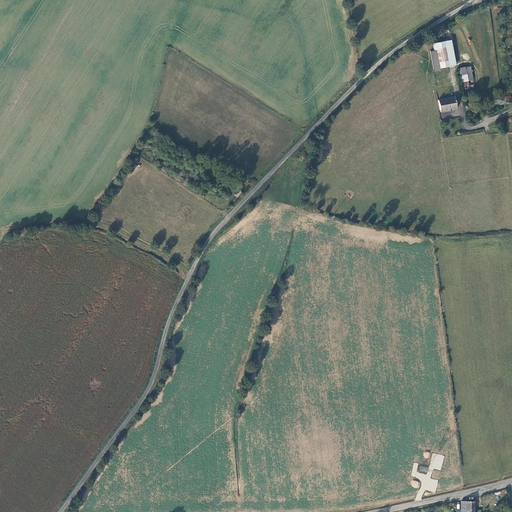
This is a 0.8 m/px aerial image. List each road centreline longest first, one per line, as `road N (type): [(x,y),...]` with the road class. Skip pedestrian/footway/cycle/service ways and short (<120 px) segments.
road 1 (unclassified): [(60,511),(147,391),(171,312),(209,238),(380,61),(482,0)]
road 2 (unclassified): [(384,510),(511,480)]
